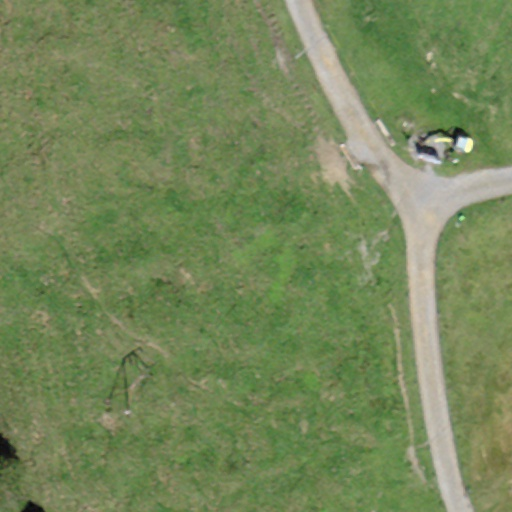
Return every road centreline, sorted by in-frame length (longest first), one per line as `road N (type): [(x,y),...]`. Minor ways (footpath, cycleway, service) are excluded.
road 1 (track): [(459,511),(425,359),(419,203)]
road 2 (track): [(295,0),(339,107),(419,203)]
